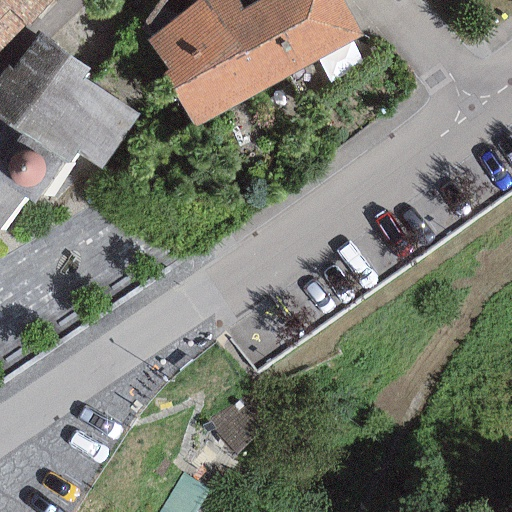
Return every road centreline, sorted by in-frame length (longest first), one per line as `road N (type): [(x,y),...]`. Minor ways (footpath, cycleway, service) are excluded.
road 1 (residential): [(0,430),(470,107)]
road 2 (residential): [(470,107),(388,0)]
